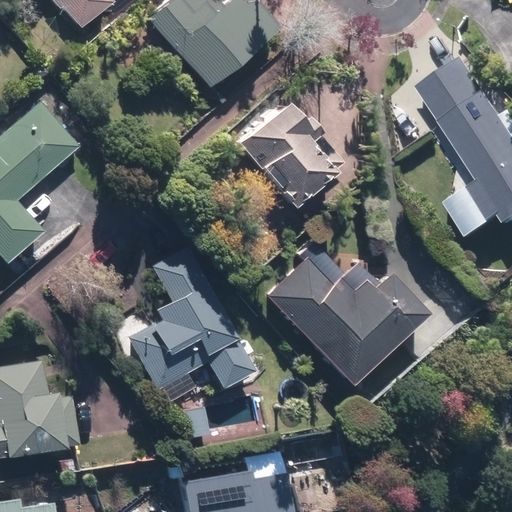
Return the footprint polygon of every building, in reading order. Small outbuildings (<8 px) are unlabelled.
[(43,0),(69,30),(104,0),(43,0)] [(196,0),(163,0),(138,22),(195,89),(262,32),(234,0),(219,0),(206,11),(196,0)] [(511,218),(511,145),(459,62),(414,90),(475,186),(467,191),(488,223),(495,219),(500,226),(511,218)] [(32,105),(0,132),(0,260),(31,233),(5,204),(69,148),(32,105)] [(272,111),(227,146),(280,213),(323,176),(336,167),(312,136),(307,140),(294,122),(286,129),(272,111)] [(250,295),(335,388),(411,319),(373,278),(364,287),(346,267),(333,279),(304,247),(250,295)] [(241,375),(181,251),(145,269),(163,305),(146,313),(152,324),(121,339),(146,389),(199,364),(211,390),(241,375)] [(0,457),(70,446),(63,397),(44,400),(43,396),(37,397),(32,365),(0,369),(0,457)] [(197,407),(173,410),(177,440),(201,436),(197,407)] [(239,473),(170,484),(174,511),(277,511),(271,476),(240,481),(239,473)] [(0,503),(0,511),(37,511),(37,507),(9,511),(8,502),(0,503)]
